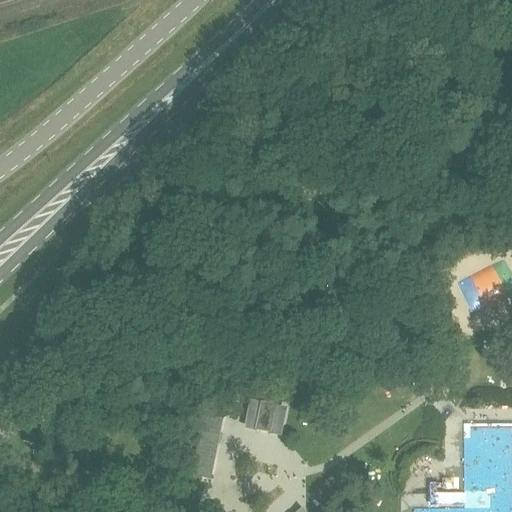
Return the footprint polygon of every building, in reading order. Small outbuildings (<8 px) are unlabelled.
[(487,275),(498,306),(495,307),(498,314),(511,308),(511,304),(503,280),(509,278),(505,269),(487,275)] [(472,283),(488,317),(496,314),(480,279),(472,283)] [(393,289),(360,315),(377,335),(409,310),(393,289)] [(256,402),(250,429),(274,433),(279,407),(256,402)] [(192,475),(208,478),(222,411),(205,408),(192,475)] [(184,505),(187,511),(198,506),(195,500),(184,505)]
